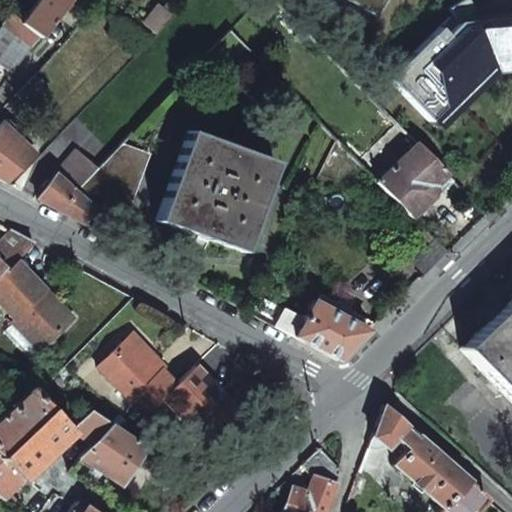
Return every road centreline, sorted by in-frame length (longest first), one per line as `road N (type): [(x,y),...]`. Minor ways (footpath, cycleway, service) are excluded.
road 1 (residential): [(344,392),(0,197)]
road 2 (residential): [(511,217),(344,392)]
road 3 (residential): [(344,392),(222,511)]
road 4 (unknown): [(344,392),(347,459),(330,511)]
